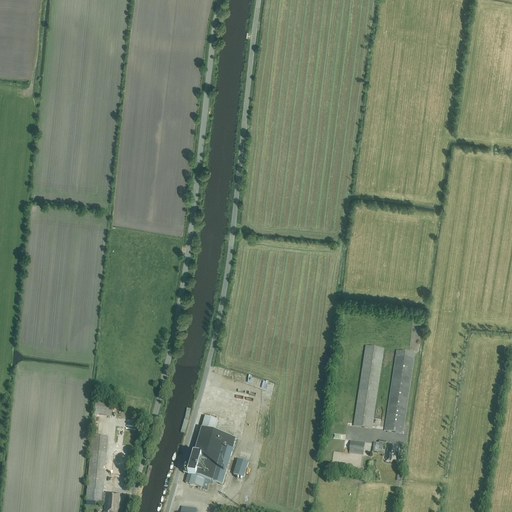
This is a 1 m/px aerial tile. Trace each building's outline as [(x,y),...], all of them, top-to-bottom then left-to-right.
[(372,429),(384,349),(366,346),(353,426),(372,429)] [(403,434),(415,354),(396,351),(384,431),(403,434)] [(111,416),(113,401),(96,399),(94,414),(111,416)] [(223,486),(236,439),(214,432),(218,421),(205,417),(190,468),(186,466),(184,474),(188,475),(186,484),(198,487),(198,489),(207,492),(208,489),(209,484),(213,485),(213,483),(223,486)] [(117,511),(119,495),(103,493),(108,437),(92,436),(86,502),(104,503),(103,511),(117,511)] [(350,454),(363,455),(364,443),(351,442),(350,454)] [(398,457),(399,446),(388,444),(386,453),(387,453),(386,455),(385,459),(387,459),(387,461),(391,462),(392,456),(398,457)] [(248,463),(238,460),(234,475),(244,478),(248,463)]
